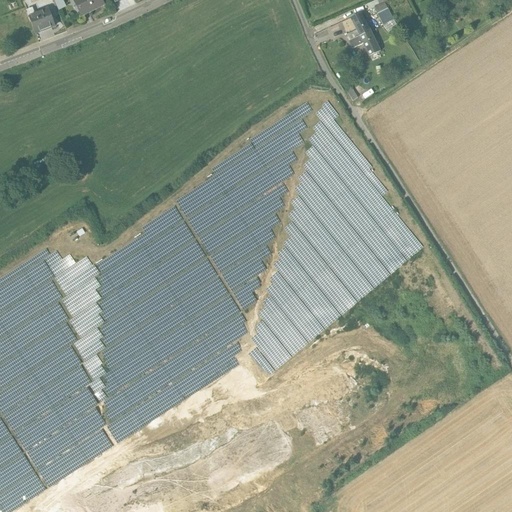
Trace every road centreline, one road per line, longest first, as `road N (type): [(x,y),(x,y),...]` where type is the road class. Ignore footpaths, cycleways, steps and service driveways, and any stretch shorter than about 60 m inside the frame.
road 1 (track): [(511,377),(326,83),(289,0)]
road 2 (residential): [(0,76),(180,0)]
road 3 (track): [(352,126),(511,21)]
